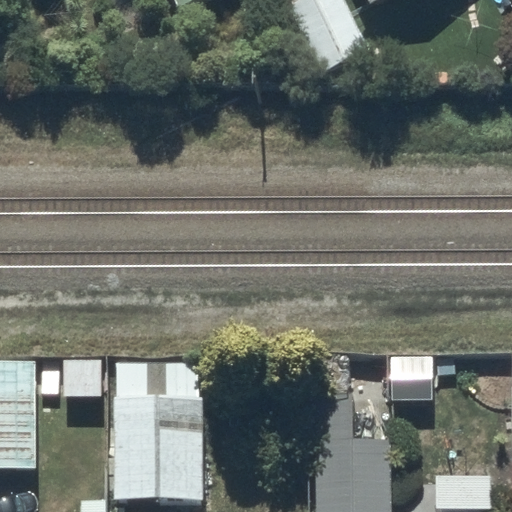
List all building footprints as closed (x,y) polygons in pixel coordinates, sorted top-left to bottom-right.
[(169,0),(179,20),(221,0),(169,0)] [(339,0),(323,0),(291,15),(322,83),(368,62),(339,0)] [(365,0),(372,13),(399,0),(365,0)] [(39,370),(0,370),(0,477),(39,477),(39,370)] [(201,371),(118,371),(118,511),(150,511),(171,511),(171,509),(204,509),(204,439),(201,439),(201,371)] [(352,448),(352,405),(310,405),(310,450),(316,450),(315,511),(391,511),(392,448),(352,448)]
